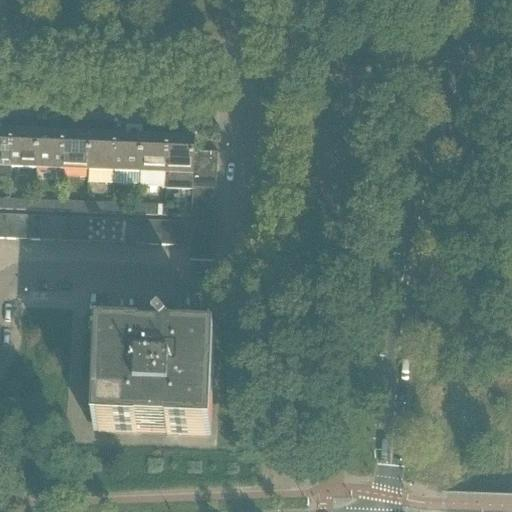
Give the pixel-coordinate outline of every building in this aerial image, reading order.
[(0,182),(10,183),(10,171),(12,135),(1,134),(1,137),(0,136),(0,182)] [(10,171),(36,173),(38,138),(21,138),(22,135),(12,135),(10,171)] [(36,173),(62,174),(64,137),(54,136),(53,139),(38,138),(36,173)] [(62,174),(88,175),(90,140),(73,140),(73,137),(64,137),(62,174)] [(88,185),(114,186),(116,139),(105,138),(105,141),(90,140),(88,175),(88,185)] [(114,186),(140,187),(142,143),(126,142),(126,139),(116,139),(114,186)] [(140,187),(140,189),(166,190),(168,141),(158,140),(158,143),(142,142),(142,141),(140,187)] [(193,165),(194,153),(194,145),(178,144),(178,141),(168,141),(166,190),(166,192),(192,193),(192,189),(193,177),(193,165)] [(217,154),(194,153),(193,165),(217,166),(217,154)] [(193,165),(193,177),(216,178),(217,166),(193,165)] [(193,177),(192,189),(216,190),(216,178),(193,177)] [(192,189),(192,193),(192,201),(215,202),(216,190),(192,189)] [(192,201),(191,213),(215,214),(215,202),(192,201)] [(16,202),(15,212),(35,213),(35,203),(16,202)] [(35,203),(35,213),(53,214),(54,204),(35,203)] [(68,204),(67,215),(87,215),(87,205),(68,204)] [(87,205),(87,215),(105,216),(106,206),(87,205)] [(120,206),(119,217),(139,217),(139,207),(120,206)] [(139,207),(139,217),(157,218),(158,208),(139,207)] [(191,213),(191,225),(214,226),(215,214),(191,213)] [(5,240),(17,241),(18,217),(6,217),(5,240)] [(17,241),(29,241),(30,218),(18,217),(17,241)] [(29,241),(41,242),(42,218),(30,218),(29,241)] [(41,242),(53,242),(54,219),(42,218),(41,242)] [(53,242),(65,243),(66,219),(54,219),(53,242)] [(65,243),(77,243),(77,220),(66,219),(65,243)] [(77,243),(88,244),(89,220),(77,220),(77,243)] [(88,244),(100,244),(101,221),(89,220),(88,244)] [(100,244),(112,245),(113,221),(101,221),(100,244)] [(112,245),(124,245),(125,222),(113,221),(112,245)] [(124,245),(136,246),(137,222),(125,222),(124,245)] [(136,246),(148,246),(149,223),(137,222),(136,246)] [(148,246),(160,247),(161,223),(149,223),(148,246)] [(160,247),(172,247),(173,224),(161,223),(160,247)] [(173,224),(172,247),(184,248),(185,224),(173,224)] [(191,225),(190,237),(214,238),(214,226),(191,225)] [(190,237),(190,249),(213,250),(214,238),(190,237)] [(213,250),(190,249),(189,261),(213,262),(213,250)] [(167,430),(167,437),(205,439),(209,341),(170,340),(168,337),(160,328),(159,328),(149,318),(147,320),(146,322),(145,323),(143,326),(142,328),(142,330),(140,339),(102,337),(98,434),(137,436),(137,429),(167,430)]
